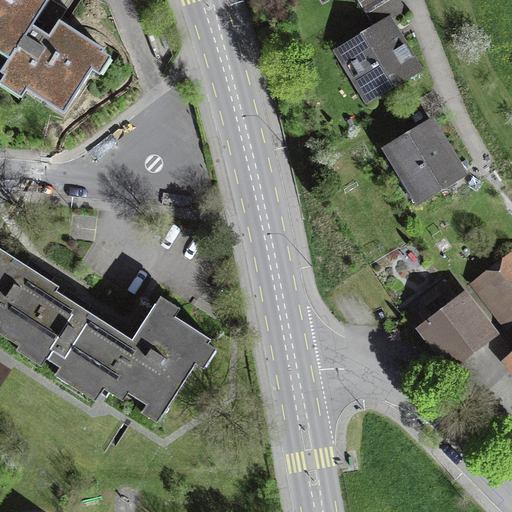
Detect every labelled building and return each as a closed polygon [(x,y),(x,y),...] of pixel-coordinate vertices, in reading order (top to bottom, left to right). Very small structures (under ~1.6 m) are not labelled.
[(0,0),(0,42),(16,53),(32,27),(49,0),(0,0)] [(377,12),(369,0),(358,0),(369,16),(377,12)] [(388,19),(337,49),(368,101),(419,70),(405,47),(407,45),(399,31),(396,32),(388,19)] [(32,27),(16,53),(2,75),(63,114),(103,51),(58,22),(49,37),(32,27)] [(430,122),(388,148),(420,200),(462,174),(430,122)] [(0,321),(25,337),(54,291),(57,286),(0,249),(0,321)] [(511,253),(476,281),(506,319),(511,314),(511,253)] [(447,284),(415,308),(429,326),(428,326),(454,360),(486,336),(473,318),(479,314),(466,297),(460,302),(447,284)] [(54,291),(25,337),(21,342),(100,391),(107,379),(132,341),(54,291)] [(155,305),(132,341),(107,379),(162,414),(209,339),(155,305)]
